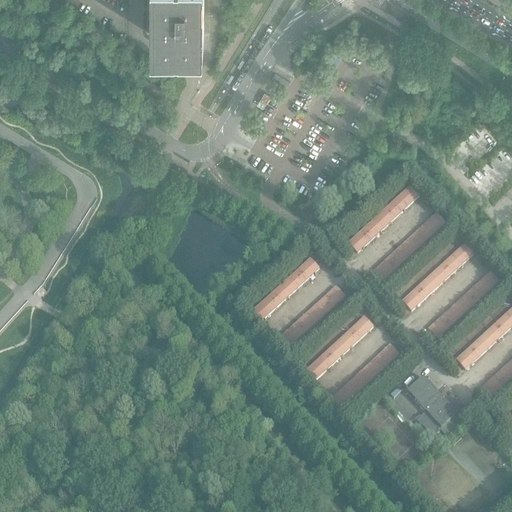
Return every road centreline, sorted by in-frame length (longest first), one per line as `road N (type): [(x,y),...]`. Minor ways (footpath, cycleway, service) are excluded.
road 1 (unknown): [(166,154),(165,184),(95,305),(104,320),(0,501)]
road 2 (unclassified): [(206,147),(172,143),(0,41)]
road 3 (unknown): [(48,152),(84,176),(91,201),(0,319)]
road 4 (primary): [(395,0),(511,68)]
